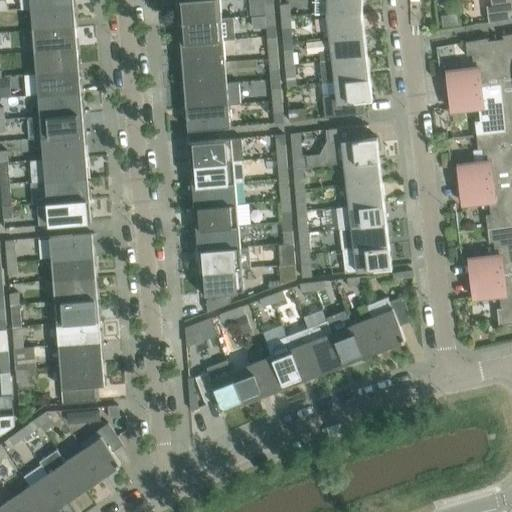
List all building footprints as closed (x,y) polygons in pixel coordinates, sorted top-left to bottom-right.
[(20,0),(21,9),(31,8),(73,5),(72,0),(20,0)] [(177,0),(179,22),(221,18),(219,0),(177,0)] [(315,0),(315,14),(327,14),(363,12),(363,0),(315,0)] [(511,0),(491,0),(492,6),(486,6),(488,22),(511,18),(510,15),(511,14),(511,0)] [(0,2),(0,10),(8,10),(9,10),(6,1),(0,2)] [(264,2),(265,14),(275,14),(274,2),(264,2)] [(289,3),(280,4),(281,16),(290,15),(289,3)] [(73,5),(31,8),(33,30),(75,26),(73,5)] [(365,33),(363,12),(327,14),(330,38),(365,33)] [(266,27),(276,26),(275,14),(265,14),(266,27)] [(291,27),(290,15),(281,16),(282,28),(291,27)] [(233,17),(221,18),(179,22),(181,43),(223,40),(235,39),(233,17)] [(75,26),(33,30),(34,51),(77,48),(75,26)] [(495,34),(500,84),(511,82),(511,32),(502,35),(503,38),(496,39),(495,34)] [(331,50),(319,52),(320,60),(368,55),(365,33),(330,38),(331,50)] [(446,71),(447,76),(448,89),(444,90),(444,91),(500,84),(495,34),(494,34),(495,39),(488,40),(487,37),(465,41),(466,54),(472,54),(474,68),(446,71)] [(276,35),(267,36),(269,58),(278,57),(276,35)] [(181,43),(182,65),(225,61),(223,40),(181,43)] [(292,41),(283,42),(285,65),(294,64),(292,41)] [(77,48),(34,51),(36,73),(79,69),(77,48)] [(323,82),(335,80),(370,76),(368,55),(320,60),(323,82)] [(278,57),(269,58),(271,78),(280,78),(278,57)] [(182,65),(184,86),(227,83),(225,61),(182,65)] [(294,64),(285,65),(286,85),(295,84),(294,64)] [(79,69),(36,73),(38,95),(80,91),(79,69)] [(373,99),(370,76),(335,80),(337,94),(323,95),(325,117),(364,113),(363,100),(373,99)] [(511,82),(500,84),(506,131),(511,130),(511,82)] [(184,86),(186,108),(228,104),(227,83),(184,86)] [(500,84),(444,91),(444,92),(448,91),(451,109),(478,106),(480,121),(474,121),(476,134),(506,131),(500,84)] [(271,89),(272,101),(282,100),(281,88),(271,89)] [(80,91),(38,95),(40,116),(82,113),(80,91)] [(283,112),(282,100),(272,101),(273,113),(283,112)] [(188,130),(230,126),(228,104),(186,108),(188,130)] [(289,121),(298,120),(297,108),(288,109),(289,121)] [(40,116),(28,117),(29,139),(41,138),(84,134),(82,113),(40,116)] [(322,156),(308,157),(309,166),(344,162),(344,163),(379,159),(376,136),(371,137),(362,138),(361,125),(328,129),(330,141),(322,156)] [(457,165),(458,170),(459,183),(455,184),(455,185),(511,178),(506,131),(476,134),(477,148),(483,147),(485,162),(457,165)] [(84,134),(41,138),(43,159),(86,156),(84,134)] [(189,142),(191,164),(243,159),(242,137),(189,142)] [(276,145),(277,157),(286,156),(285,144),(276,145)] [(292,156),(293,168),(309,166),(308,157),(306,154),(302,155),(292,156)] [(43,159),(30,160),(32,182),(45,181),(87,177),(86,156),(43,159)] [(286,156),(277,157),(279,179),(288,178),(286,156)] [(379,159),(344,163),(347,184),(381,180),(379,159)] [(240,160),(191,164),(192,185),(235,182),(243,181),(244,176),(243,164),(240,160)] [(8,162),(0,162),(0,178),(1,184),(10,183),(8,162)] [(87,177),(45,181),(47,202),(89,199),(87,177)] [(294,178),(295,190),(304,189),(303,177),(294,178)] [(288,178),(279,179),(281,200),(290,199),(288,178)] [(511,182),(511,178),(455,185),(460,185),(461,198),(462,203),(489,200),(491,214),(485,215),(487,228),(511,225),(511,182)] [(381,180),(347,184),(349,206),(384,202),(381,180)] [(192,185),(194,207),(237,203),(235,182),(192,185)] [(10,183),(1,184),(2,206),(11,205),(10,183)] [(305,201),(304,189),(295,190),(296,202),(305,201)] [(91,221),(89,199),(47,202),(37,203),(39,225),(91,221)] [(290,199),(281,200),(282,222),(292,221),(290,199)] [(237,203),(194,207),(196,228),(238,225),(251,224),(249,202),(237,203)] [(349,206),(336,207),(338,229),(352,227),(386,223),(384,202),(349,206)] [(12,217),(11,205),(2,206),(3,218),(12,217)] [(298,221),(299,233),(308,232),(307,220),(298,221)] [(386,223),(352,227),(354,249),(389,244),(386,223)] [(196,228),(198,250),(240,246),(238,225),(196,228)] [(468,259),(469,264),(470,277),(466,277),(466,278),(511,272),(511,225),(487,228),(489,242),(494,241),(496,256),(468,259)] [(293,242),(292,230),(283,231),(284,243),(293,242)] [(308,232),(299,233),(300,255),(309,254),(308,232)] [(49,236),(51,258),(94,255),(92,233),(49,236)] [(16,261),(15,239),(5,240),(7,262),(16,261)] [(294,254),(293,242),(284,243),(285,255),(294,254)] [(342,250),(345,272),(392,267),(390,244),(389,244),(354,249),(342,250)] [(248,246),(240,246),(198,250),(199,271),(242,268),(250,267),(248,246)] [(51,258),(53,280),(95,276),(94,255),(51,258)] [(17,273),(16,261),(7,262),(8,274),(17,273)] [(296,276),(295,263),(286,264),(287,276),(296,276)] [(300,265),(301,277),(311,276),(309,264),(301,265),(300,265)] [(201,294),(221,292),(244,290),(242,268),(199,271),(201,294)] [(412,271),(392,273),(393,279),(412,277),(412,271)] [(511,272),(466,278),(466,279),(471,279),(473,297),(500,293),(502,308),(496,309),(498,325),(511,322),(511,272)] [(53,280),(55,301),(97,298),(95,276),(53,280)] [(360,286),(359,277),(347,278),(348,287),(360,286)] [(316,291),(325,290),(324,281),(312,282),(313,291),(316,291)] [(301,293),(313,291),(312,282),(300,283),(301,293)] [(271,295),(274,303),(285,299),(282,290),(271,295)] [(9,293),(10,305),(20,304),(19,292),(9,293)] [(274,303),(271,295),(260,299),(263,307),(274,303)] [(412,321),(403,296),(389,301),(388,297),(367,305),(372,317),(384,347),(405,339),(400,325),(411,321),(412,321)] [(55,301),(57,323),(99,320),(97,298),(55,301)] [(20,304),(10,305),(12,327),(21,326),(20,304)] [(231,310),(234,318),(245,314),(242,306),(231,310)] [(231,310),(219,314),(223,323),(234,318),(231,310)] [(245,315),(235,319),(240,332),(250,328),(245,315)] [(372,317),(352,324),(364,355),(384,347),(372,317)] [(209,318),(185,327),(186,344),(196,341),(194,337),(201,334),(213,330),(209,318)] [(57,323),(58,344),(101,341),(99,320),(57,323)] [(307,328),(324,371),(344,363),(332,332),(327,320),(307,328)] [(344,363),(364,355),(352,324),(332,332),(344,363)] [(307,328),(287,335),(304,379),(324,371),(307,328)] [(13,336),(14,348),(23,347),(22,335),(13,336)] [(271,356),(283,386),(303,379),(287,335),(267,343),(266,343),(271,356)] [(0,350),(8,350),(7,338),(0,338),(0,350)] [(103,363),(101,341),(58,344),(60,366),(103,363)] [(24,359),(23,347),(14,348),(15,360),(24,359)] [(8,350),(0,350),(0,362),(0,363),(9,362),(8,350)] [(271,356),(251,363),(263,394),(283,386),(271,356)] [(207,368),(208,371),(208,372),(195,377),(204,401),(205,401),(217,396),(222,410),(243,402),(231,371),(227,360),(207,368)] [(62,388),(63,403),(96,401),(96,399),(95,399),(94,385),(98,385),(104,385),(103,363),(60,366),(62,388)] [(243,402),(263,394),(251,363),(231,371),(243,402)] [(16,369),(17,382),(26,381),(25,369),(16,369)] [(3,394),(12,393),(10,372),(1,373),(3,394)] [(12,393),(3,394),(4,406),(13,405),(12,393)] [(119,405),(108,406),(109,417),(118,416),(120,416),(119,405)] [(90,415),(97,420),(100,420),(100,408),(90,409),(90,415)] [(46,411),(36,418),(41,425),(45,431),(55,424),(46,411)] [(28,424),(18,431),(23,437),(26,441),(34,436),(31,432),(41,425),(36,418),(28,424)] [(101,437),(83,449),(102,476),(120,464),(112,451),(122,445),(123,444),(108,423),(97,431),(101,437)] [(13,444),(23,437),(18,431),(9,438),(13,444)] [(84,489),(102,476),(83,449),(65,461),(84,489)] [(48,474),(66,501),(84,489),(65,461),(58,450),(40,462),(48,474)] [(47,511),(49,511),(66,501),(48,474),(30,486),(47,511)] [(21,511),(47,511),(30,486),(12,498),(21,511)] [(0,511),(21,511),(12,498),(0,506),(0,511)]
